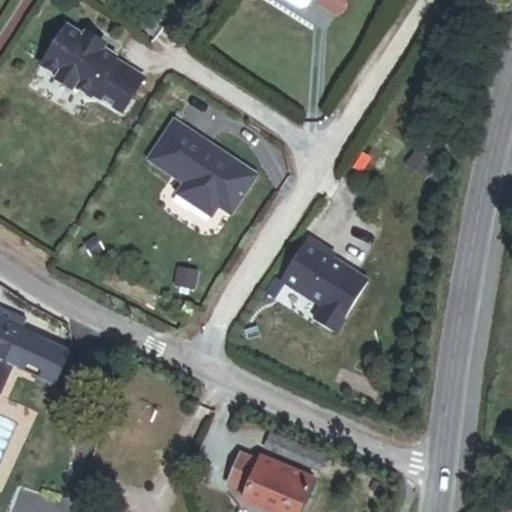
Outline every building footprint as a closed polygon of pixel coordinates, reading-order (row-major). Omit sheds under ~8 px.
[(345,0),(285,0),(300,9),(306,7),(310,0),(319,0),(324,3),(322,6),(336,15),(345,0)] [(95,104),(125,123),(146,88),(116,70),(118,68),(104,60),(107,55),(87,44),(85,48),(68,38),(44,77),(60,87),(58,91),(75,102),(77,97),(94,107),(95,104)] [(260,184),(178,132),(154,170),(189,193),(183,203),(216,225),(223,214),(236,222),(260,184)] [(357,275),(311,242),(286,283),(330,316),(357,275)] [(103,249),(89,254),(94,267),(107,262),(103,249)] [(193,330),(203,315),(195,310),(185,325),(193,330)] [(71,354),(22,332),(26,322),(12,316),(7,325),(0,321),(0,388),(6,387),(13,370),(54,389),(71,354)] [(249,494),(260,469),(240,460),(229,485),(249,494)] [(245,503),(264,511),(299,511),(313,482),(264,460),(260,469),(249,494),(245,503)] [(369,501),(376,488),(364,482),(358,496),(369,501)]
